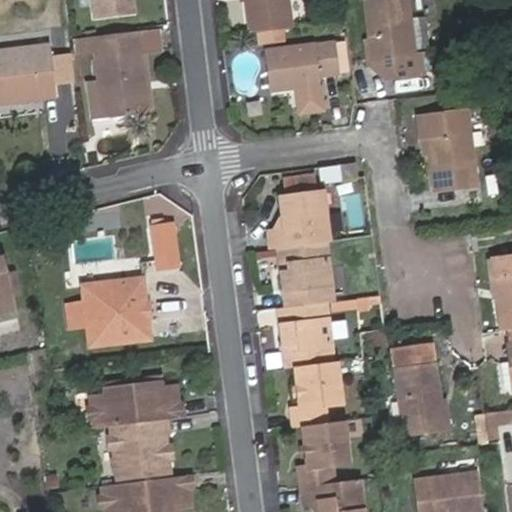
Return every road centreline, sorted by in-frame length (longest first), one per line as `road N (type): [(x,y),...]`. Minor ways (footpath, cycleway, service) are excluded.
road 1 (residential): [(206,163),(252,511)]
road 2 (residential): [(206,163),(380,138),(394,226),(427,276)]
road 3 (residential): [(0,213),(206,163)]
road 4 (residential): [(187,0),(206,163)]
